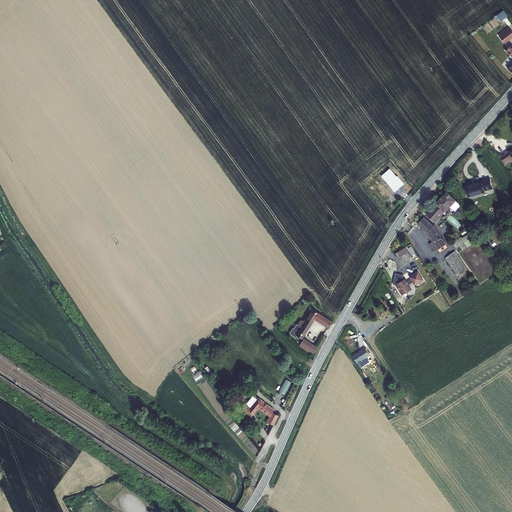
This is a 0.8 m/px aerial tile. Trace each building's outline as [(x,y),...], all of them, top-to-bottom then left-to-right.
[(511,30),(510,28),(499,36),(504,43),(511,37),(511,30)] [(510,150),(501,156),(506,164),(511,160),(511,149),(510,151),(510,150)] [(391,184),(398,177),(390,169),(383,176),(391,184)] [(468,197),(484,192),(484,190),(492,188),(489,178),(480,181),(481,182),(465,187),(468,197)] [(447,193),(427,215),(435,222),(450,206),(454,211),(460,205),(447,193)] [(427,232),(434,241),(429,244),(435,252),(445,244),(431,225),(424,218),(419,224),(427,232)] [(471,226),(461,233),(463,236),(473,229),(471,226)] [(407,252),(405,248),(397,254),(399,257),(407,252)] [(445,258),(457,275),(467,268),(455,251),(445,258)] [(409,277),(410,279),(406,281),(404,278),(403,279),(402,277),(402,275),(394,273),(391,284),(394,284),(398,290),(399,289),(402,293),(404,292),(406,293),(407,292),(407,290),(410,288),(408,284),(412,281),(414,285),(422,279),(417,272),(409,277)] [(315,319),(328,328),(332,322),(313,310),(307,320),(305,319),(304,322),(301,321),(298,326),(302,328),(297,335),(302,338),(315,319)] [(310,349),(313,351),(316,347),(304,339),(299,347),(308,352),(310,349)] [(365,348),(353,356),(361,368),(372,359),(365,348)] [(200,371),(193,376),(196,380),(202,375),(200,371)] [(285,380),(280,392),(285,394),(290,382),(285,380)] [(389,396),(385,398),(392,408),(395,406),(389,396)] [(254,397),(247,406),(250,409),(258,400),(254,397)] [(268,423),(273,425),(278,415),(273,413),(274,411),(258,399),(258,400),(250,409),(247,406),(245,405),(242,410),(252,417),(259,409),(270,417),(268,423)]
